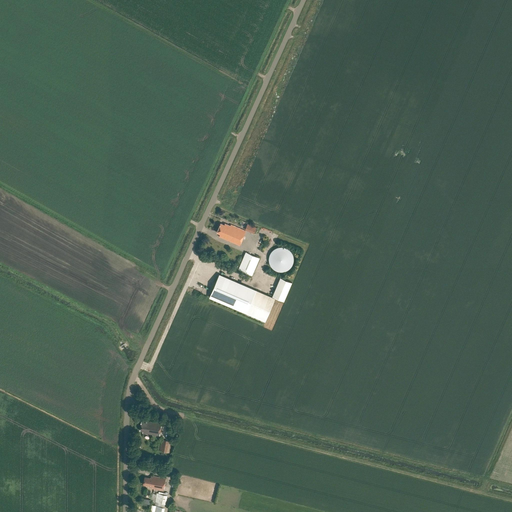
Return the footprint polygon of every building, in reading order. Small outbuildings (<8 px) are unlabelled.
[(220,236),(240,245),(246,230),(231,224),(231,225),(225,223),(225,224),(221,223),(217,232),(221,233),(220,236)] [(255,233),(258,227),(248,223),(246,229),(255,233)] [(262,240),(264,234),(267,235),(268,231),(264,229),(259,239),(262,240)] [(246,252),(238,269),(252,275),(260,258),(246,252)] [(220,274),(210,297),(224,303),(265,321),(276,298),(234,280),(220,274)] [(281,277),(273,296),(284,301),(292,282),(281,277)] [(147,421),(147,422),(141,421),(140,430),(143,431),(143,433),(160,436),(162,423),(151,421),(151,422),(147,421)] [(162,439),(160,450),(169,451),(171,440),(162,439)] [(153,488),(163,490),(166,478),(151,475),(150,478),(145,477),(143,484),(149,485),(149,486),(153,487),(153,488)] [(151,502),(155,502),(154,504),(156,505),(156,506),(154,511),(164,511),(165,506),(165,503),(166,499),(167,499),(168,492),(166,491),(165,492),(159,491),(158,493),(157,492),(156,494),(153,493),(151,502)]
